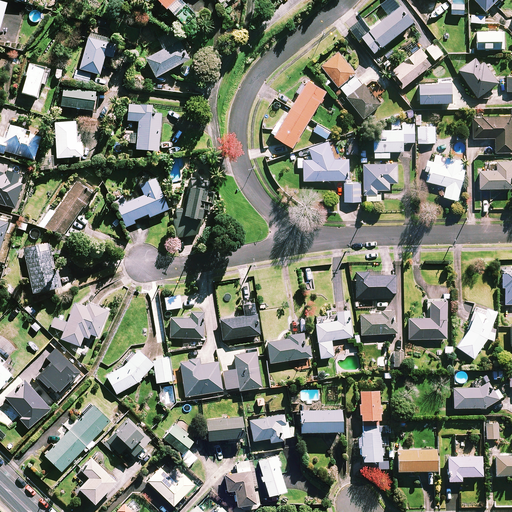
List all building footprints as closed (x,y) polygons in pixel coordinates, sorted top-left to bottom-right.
[(161,0),(185,26),(196,15),(181,0),(161,0)] [(465,0),(459,0),(452,0),(452,14),(464,15),(465,0)] [(498,0),(500,0),(501,1),(502,0),(474,0),(486,12),(498,0)] [(413,23),(400,6),(362,36),(375,53),(413,23)] [(485,16),(471,15),(471,23),(485,24),(485,16)] [(504,49),(504,32),(476,32),(476,49),(504,49)] [(108,39),(90,34),(79,71),(76,70),(73,81),(88,85),(91,74),(99,77),(105,57),(112,59),(117,41),(108,39)] [(166,44),(162,38),(150,46),(154,52),(166,44)] [(190,59),(180,41),(147,58),(157,77),(190,59)] [(443,54),(435,43),(427,49),(435,60),(443,54)] [(402,89),(432,65),(426,58),(427,57),(421,49),(390,73),(402,89)] [(355,75),(356,74),(339,53),(322,66),(339,88),(340,87),(348,97),(347,98),(364,119),(381,105),(364,84),(363,85),(355,75)] [(490,64),(487,66),(484,63),(481,65),(476,59),(459,71),(478,98),(499,83),(494,76),(497,74),(490,64)] [(50,70),(28,64),(19,94),(37,99),(41,85),(45,86),(50,70)] [(320,103),(322,104),(325,99),(323,99),(327,93),(308,81),(275,137),(293,148),(297,141),(298,142),(301,137),(300,137),(320,103)] [(452,103),(452,83),(420,84),(421,104),(452,103)] [(99,95),(63,90),(61,107),(96,113),(99,95)] [(151,115),(152,107),(129,105),(127,122),(138,123),(137,135),(129,135),(129,144),(136,145),(136,151),(158,153),(161,116),(151,115)] [(391,118),(391,130),(374,131),(375,158),(390,158),(390,152),(404,151),(404,143),(415,142),(415,124),(402,124),(400,125),(399,117),(391,118)] [(511,152),(511,117),(473,118),(474,139),(496,138),(496,153),(511,152)] [(76,144),(76,123),(55,123),(57,159),(82,158),(81,144),(76,144)] [(30,133),(8,126),(4,139),(0,138),(0,153),(4,155),(4,152),(34,161),(41,138),(30,135),(30,133)] [(436,143),(436,127),(418,127),(418,143),(436,143)] [(358,138),(349,137),(349,154),(358,154),(358,138)] [(311,148),(313,159),(303,160),(303,158),(298,158),(298,168),(304,168),(305,181),(350,180),(349,160),(335,160),(329,142),(311,148)] [(467,162),(436,155),(434,162),(428,161),(426,171),(429,172),(427,181),(447,186),(444,197),(458,200),(467,162)] [(53,157),(43,157),(44,170),(54,170),(53,157)] [(511,188),(511,160),(497,161),(497,170),(480,171),(480,189),(511,188)] [(365,201),(381,201),(381,190),(390,190),(390,183),(398,183),(398,164),(364,164),(365,201)] [(176,220),(173,220),(176,239),(201,236),(199,221),(201,222),(203,213),(210,214),(213,194),(208,193),(210,181),(190,177),(185,208),(174,209),(176,220)] [(168,211),(155,180),(139,186),(144,196),(126,204),(124,199),(115,202),(126,228),(135,224),(133,222),(148,215),(149,219),(168,211)] [(95,194),(77,182),(46,227),(62,238),(83,208),(85,209),(95,194)] [(361,202),(361,184),(345,183),(344,202),(361,202)] [(53,270),(47,244),(24,249),(33,295),(60,289),(56,269),(53,270)] [(505,288),(505,305),(511,305),(511,270),(502,271),(502,288),(505,288)] [(368,277),(368,273),(355,273),(355,299),(391,299),(391,294),(395,294),(395,276),(368,277)] [(181,308),(179,295),(165,298),(167,311),(181,308)] [(258,336),(253,300),(242,302),(244,317),(220,321),(223,341),(258,336)] [(445,300),(427,300),(427,320),(408,320),(408,340),(446,340),(445,300)] [(29,304),(23,309),(32,317),(37,312),(29,304)] [(88,304),(86,309),(75,304),(67,323),(55,318),(51,327),(64,332),(61,340),(80,347),(84,338),(88,340),(90,335),(97,338),(108,312),(88,304)] [(485,311),(475,308),(468,331),(456,348),(472,359),(487,340),(492,341),(494,334),(489,332),(495,313),(486,310),(485,311)] [(360,316),(361,336),(376,335),(376,338),(384,337),(384,335),(396,334),(396,324),(393,324),(392,312),(380,312),(380,316),(360,316)] [(202,340),(203,313),(191,313),(191,320),(171,319),(170,338),(202,340)] [(314,319),(315,327),(320,360),(335,358),(332,340),(353,337),(349,313),(333,315),(334,316),(314,319)] [(37,323),(31,327),(37,334),(43,330),(37,323)] [(305,346),(303,335),(288,337),(288,340),(267,343),(270,364),(311,358),(309,345),(305,346)] [(444,351),(431,344),(428,350),(441,357),(444,351)] [(153,366),(137,352),(133,357),(131,354),(122,363),(125,366),(106,377),(116,394),(139,381),(153,366)] [(261,388),(256,352),(234,356),(236,370),(223,372),(226,390),(238,388),(239,392),(261,388)] [(403,353),(394,353),(394,367),(403,368),(403,353)] [(173,381),(168,358),(153,361),(157,384),(173,381)] [(200,365),(199,360),(180,363),(185,397),(222,392),(217,363),(200,365)] [(0,388),(12,377),(0,365),(0,388)] [(392,373),(384,372),(383,380),(392,381),(392,373)] [(50,410),(24,381),(5,398),(22,417),(20,420),(28,430),(50,410)] [(479,388),(452,388),(452,409),(484,410),(502,398),(497,390),(494,392),(488,383),(479,388)] [(380,421),(380,417),(382,417),(382,406),(379,406),(379,392),(360,393),(361,422),(380,421)] [(265,399),(256,400),(257,408),(266,407),(265,399)] [(74,421),(70,418),(57,431),(61,435),(52,444),(54,446),(44,456),(61,473),(86,448),(89,450),(95,444),(92,441),(110,422),(91,403),(74,421)] [(342,433),(342,411),(301,411),(301,434),(342,433)] [(288,428),(285,413),(276,414),(277,416),(250,421),(253,442),(269,439),(270,444),(283,442),(282,439),(295,437),(294,427),(288,428)] [(192,428),(181,418),(163,439),(184,456),(181,460),(189,468),(197,459),(187,450),(193,443),(185,436),(192,428)] [(244,442),(242,418),(207,421),(208,442),(227,440),(227,444),(244,442)] [(150,441),(129,420),(104,445),(111,452),(114,449),(120,455),(126,448),(135,457),(150,441)] [(499,439),(498,425),(486,425),(487,440),(499,439)] [(383,449),(381,449),(381,433),(379,433),(379,427),(363,426),(362,462),(380,463),(381,457),(383,457),(383,449)] [(436,472),(436,450),(398,451),(398,473),(436,472)] [(511,456),(495,456),(495,476),(511,476),(511,456)] [(268,497),(285,492),(278,468),(280,467),(277,457),(258,462),(268,497)] [(482,477),(482,457),(447,458),(448,483),(461,482),(461,478),(482,477)] [(117,483),(92,459),(81,471),(89,479),(79,490),(95,505),(117,483)] [(174,483),(160,469),(147,482),(173,507),(193,486),(182,475),(174,483)] [(255,505),(253,489),(256,489),(254,472),(244,473),(225,476),(228,492),(235,491),(237,508),(255,505)] [(137,511),(141,508),(133,501),(127,508),(124,505),(117,511),(137,511)]
